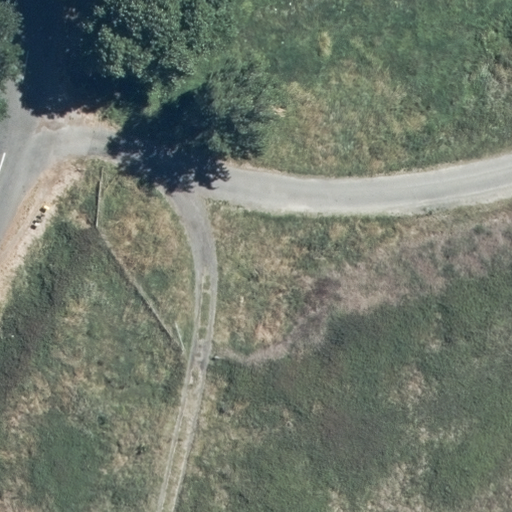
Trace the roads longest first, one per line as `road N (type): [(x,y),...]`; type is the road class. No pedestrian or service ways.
road 1 (unknown): [(6,157),(343,198),(511,161)]
road 2 (unclassified): [(0,175),(31,0)]
